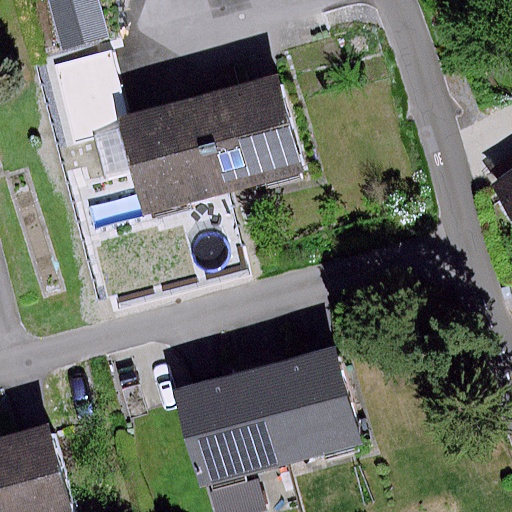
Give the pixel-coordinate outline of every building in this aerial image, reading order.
[(97,0),(48,0),(62,50),(107,38),(97,0)] [(276,78),(196,98),(220,192),(300,172),(276,78)] [(220,192),(196,98),(116,118),(140,212),(220,192)] [(511,216),(511,154),(483,173),(511,216)] [(334,350),(257,372),(284,466),(361,444),(334,350)] [(206,386),(178,394),(205,488),(284,466),(257,372),(206,386)] [(0,511),(70,511),(49,429),(0,441),(0,511)]
